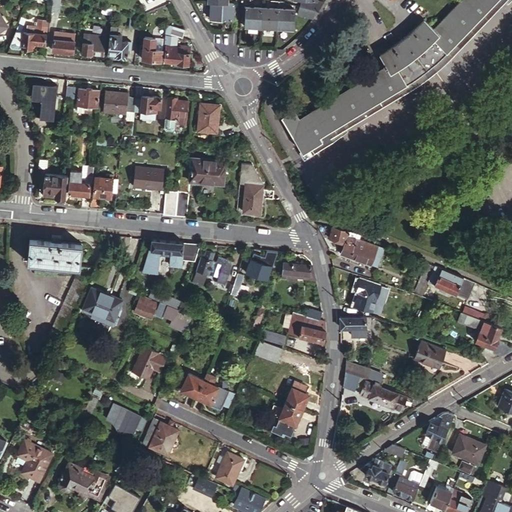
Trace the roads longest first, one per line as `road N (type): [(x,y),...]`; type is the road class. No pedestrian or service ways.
road 1 (residential): [(312,240),(19,211)]
road 2 (residential): [(0,60),(243,86)]
road 3 (residential): [(312,240),(329,288),(333,343),(322,476)]
road 4 (residential): [(19,211),(17,254),(39,318),(20,376),(0,368)]
road 5 (unclassified): [(152,403),(322,476)]
road 6 (residential): [(243,86),(250,123),(312,240)]
road 7 (unclassified): [(439,405),(322,476)]
road 8 (residential): [(243,86),(316,33),(336,0)]
road 9 (residential): [(0,88),(24,160),(19,211)]
